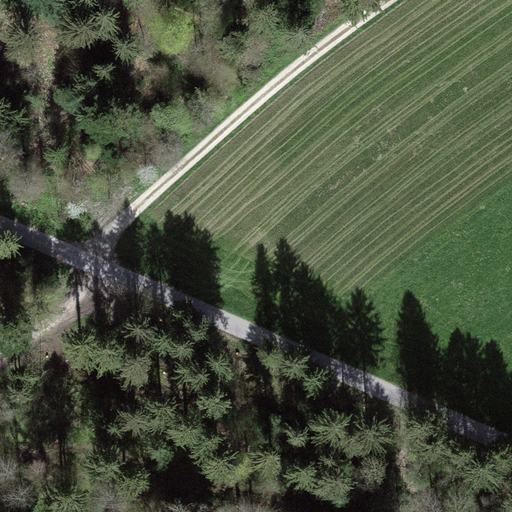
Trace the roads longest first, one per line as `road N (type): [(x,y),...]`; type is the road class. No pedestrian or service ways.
road 1 (unclassified): [(0,223),(511,446)]
road 2 (track): [(389,0),(158,184),(87,259)]
road 3 (track): [(101,266),(0,360)]
